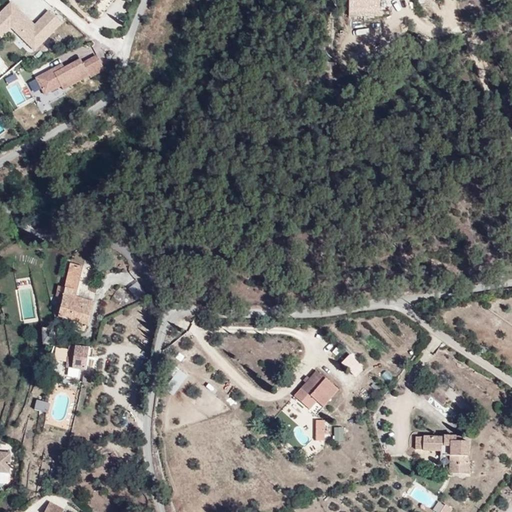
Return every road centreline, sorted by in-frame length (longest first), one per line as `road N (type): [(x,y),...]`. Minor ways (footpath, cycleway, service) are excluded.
road 1 (unclassified): [(0,163),(107,97),(145,0)]
road 2 (unclassified): [(392,304),(169,312)]
road 3 (unclassified): [(0,209),(53,237),(97,229),(112,236),(152,272),(169,312)]
road 4 (unclassified): [(169,312),(147,448),(163,511)]
road 5 (unclassified): [(392,304),(511,379)]
road 6 (unclassified): [(511,281),(392,304)]
